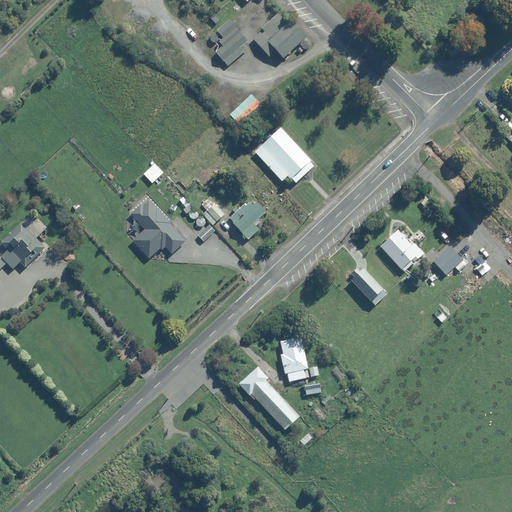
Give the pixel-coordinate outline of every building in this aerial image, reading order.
[(207,18),(214,26),(219,21),(213,14),(207,18)] [(277,51),(284,60),(308,38),(292,21),(288,25),(279,14),(262,29),(265,32),(262,35),(260,33),(253,40),(270,58),(277,51)] [(216,53),(228,67),(248,50),(244,46),(248,42),(230,21),(217,32),(224,39),(219,43),(223,47),(216,53)] [(237,126),(260,105),(251,95),(228,115),(237,126)] [(312,162),(281,129),(255,153),(283,183),(288,178),(292,181),(293,180),(297,185),(315,167),(311,163),(312,162)] [(193,208),(182,197),(178,200),(184,207),(181,210),(186,215),(193,208)] [(217,223),(225,216),(215,205),(216,204),(210,198),(202,205),(207,211),(203,215),(213,226),(217,222),(217,223)] [(172,224),(157,208),(156,209),(149,202),(143,207),(141,205),(131,215),(144,230),(133,241),(149,260),(161,250),(162,251),(166,248),(172,255),(187,242),(171,225),(172,224)] [(249,241),(260,231),(258,229),(260,226),(259,225),(262,222),(260,220),(267,214),(257,203),(253,206),(249,203),(247,205),(245,204),(238,210),(235,208),(232,211),(235,213),(229,218),(234,223),(233,224),(249,241)] [(26,269),(46,248),(37,239),(47,229),(37,220),(34,224),(28,218),(22,224),(21,224),(1,243),(8,251),(1,258),(13,270),(21,264),(26,269)] [(378,248),(402,273),(422,255),(413,246),(410,248),(395,232),(378,248)] [(444,276),(460,261),(448,248),(431,263),(444,276)] [(479,253),(472,259),(479,268),(486,263),(479,253)] [(355,278),(351,281),(352,282),(376,307),(388,295),(387,294),(364,270),(361,273),(358,270),(352,275),(355,278)] [(434,318),(440,324),(446,318),(440,312),(434,318)] [(283,375),(286,375),(288,383),(309,378),(301,344),(297,345),(295,338),(278,342),(281,355),(278,355),(283,375)] [(308,367),(310,378),(318,376),(316,366),(308,367)] [(298,417),(265,381),(267,379),(256,367),(237,385),(252,402),(254,400),(283,431),(298,417)] [(303,385),(304,396),(320,394),(319,384),(303,385)] [(324,407),(332,400),(327,394),(319,401),(324,407)] [(302,446),(311,438),(307,434),(298,442),(302,446)]
